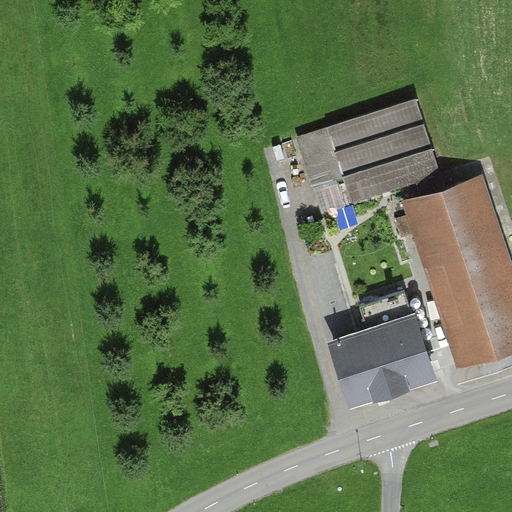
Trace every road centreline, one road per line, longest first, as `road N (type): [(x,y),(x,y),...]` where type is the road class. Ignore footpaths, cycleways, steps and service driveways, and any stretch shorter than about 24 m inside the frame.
road 1 (tertiary): [(386,434),(200,511)]
road 2 (tertiary): [(511,393),(386,434)]
